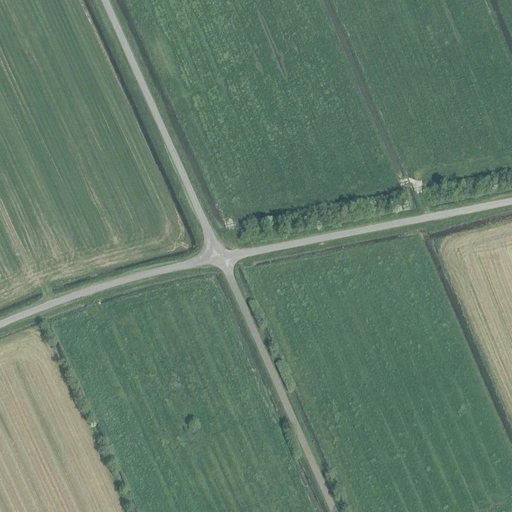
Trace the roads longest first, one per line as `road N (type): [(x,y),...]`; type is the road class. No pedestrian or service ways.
road 1 (unclassified): [(219,257),(511,199)]
road 2 (unclassified): [(332,511),(219,257)]
road 3 (unclassified): [(0,325),(127,279),(219,257)]
